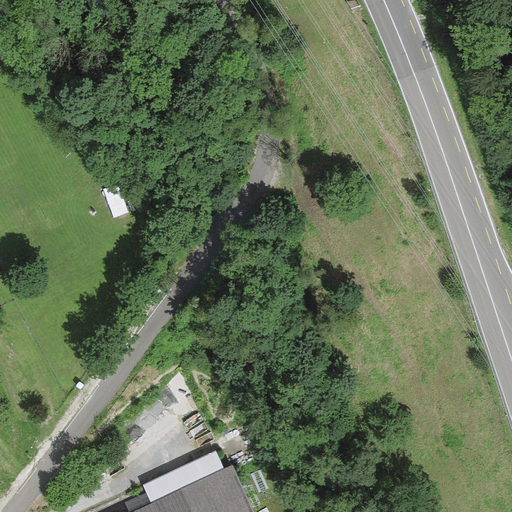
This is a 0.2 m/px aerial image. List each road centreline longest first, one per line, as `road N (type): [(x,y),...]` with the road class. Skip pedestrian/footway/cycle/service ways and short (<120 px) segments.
road 1 (residential): [(4,511),(258,183),(272,126),(225,0)]
road 2 (primary): [(383,0),(511,362)]
